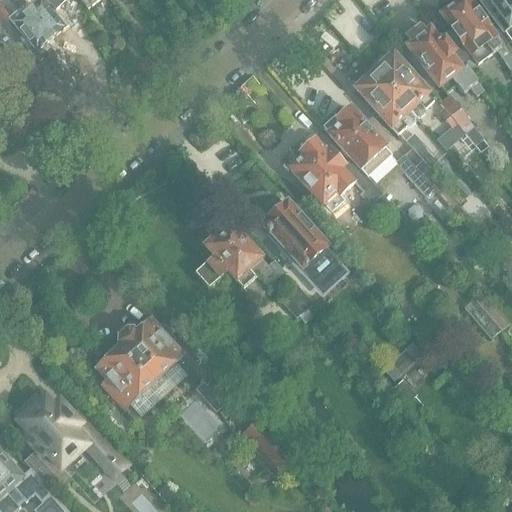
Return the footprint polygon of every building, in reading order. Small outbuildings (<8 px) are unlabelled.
[(21,13),(10,22),(26,43),(23,46),(32,57),(68,28),(60,17),(56,20),(47,8),(50,6),(55,12),(69,0),(11,0),(21,13)] [(82,0),(87,5),(90,9),(89,10),(91,13),(92,12),(95,10),(93,8),(102,0),(82,0)] [(511,0),(479,0),(506,36),(507,35),(511,41),(511,0)] [(466,1),(458,8),(452,1),(439,11),(444,18),(453,30),(479,64),(496,51),(511,71),(511,50),(506,44),(501,47),(466,1)] [(427,36),(422,29),(408,39),(413,46),(412,47),(411,52),(438,87),(440,86),(446,94),(455,87),(464,98),(471,93),(477,100),(485,94),(467,70),(463,73),(452,59),(457,56),(442,37),(437,40),(434,35),(429,34),(427,36)] [(10,51),(2,57),(8,64),(15,58),(10,51)] [(0,78),(12,70),(8,64),(2,57),(0,54),(0,78)] [(378,73),(375,76),(410,114),(417,121),(420,121),(426,116),(426,113),(435,105),(393,59),(386,66),(382,66),(379,70),(378,73)] [(364,86),(356,93),(415,157),(416,156),(418,154),(419,153),(422,151),(409,136),(406,139),(402,134),(406,130),(409,130),(415,125),(415,122),(409,115),(410,114),(375,76),(372,78),(368,79),(365,82),(364,86)] [(450,97),(441,104),(446,109),(467,135),(474,129),(455,104),(450,97)] [(460,140),(467,135),(446,109),(444,110),(439,114),(460,140)] [(336,119),(324,130),(353,162),(368,179),(392,157),(351,112),(339,122),(336,119)] [(332,154),(328,158),(315,144),(301,156),(305,160),(291,172),(332,217),(345,205),(349,209),(361,198),(370,209),(376,204),(386,216),(394,208),(368,179),(352,162),(349,164),(345,168),(332,154)] [(404,158),(395,166),(426,200),(434,193),(435,192),(404,158)] [(434,193),(426,200),(424,201),(448,228),(458,219),(434,193)] [(277,208),(260,223),(263,227),(262,228),(267,233),(265,235),(270,240),(272,239),(282,250),(280,252),(302,277),(304,275),(318,290),(343,268),(335,259),(340,254),(298,206),(292,211),(287,206),(280,212),(277,208)] [(502,332),(510,326),(484,296),(476,302),(502,332)] [(489,340),(499,331),(472,301),(462,310),(489,340)] [(184,359),(155,326),(152,323),(137,337),(134,335),(128,335),(121,342),(119,348),(122,351),(98,372),(108,385),(103,389),(125,413),(127,411),(137,422),(183,381),(173,369),(184,359)] [(459,358),(447,370),(464,388),(477,377),(459,358)] [(416,399),(418,397),(403,381),(391,393),(390,393),(400,404),(401,404),(413,417),(423,407),(416,399)] [(195,392),(200,398),(209,390),(204,384),(195,392)] [(27,417),(20,424),(32,438),(28,441),(44,458),(48,455),(62,470),(82,451),(88,446),(107,467),(111,464),(112,466),(116,462),(115,461),(120,457),(79,411),(73,418),(66,410),(60,404),(54,410),(46,401),(38,407),(36,404),(24,414),(27,417)] [(275,481),(293,465),(256,424),(239,439),(275,481)] [(0,511),(15,511),(33,496),(40,504),(32,511),(65,511),(45,489),(30,473),(21,481),(0,457),(0,511)] [(37,460),(27,469),(30,473),(45,489),(55,479),(37,460)] [(489,492),(489,496),(493,501),(501,493),(497,489),(492,489),(489,492)]
